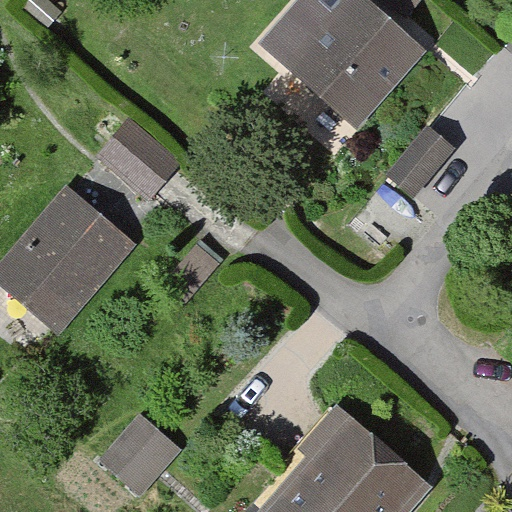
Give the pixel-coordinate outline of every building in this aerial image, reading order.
[(377,0),(300,0),(265,41),(358,121),(433,49),(377,0)] [(130,108),(108,144),(163,195),(186,155),(130,108)] [(436,121),(392,171),(422,190),(467,144),(436,121)] [(72,180),(0,260),(0,263),(64,322),(139,238),(72,180)] [(201,245),(173,271),(189,288),(217,257),(201,245)] [(148,404),(111,446),(150,488),(189,442),(148,404)] [(357,411),(272,507),(277,511),(415,511),(443,484),(357,411)]
